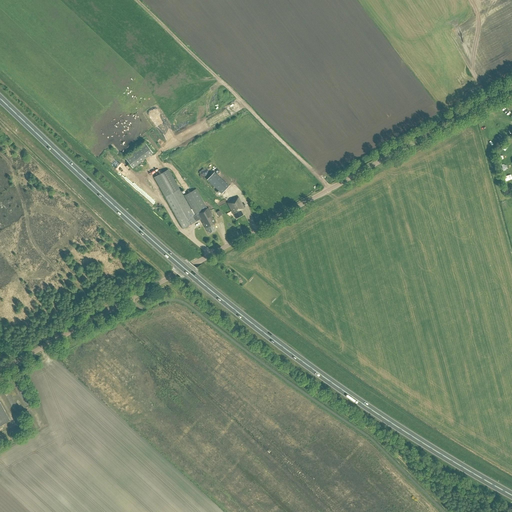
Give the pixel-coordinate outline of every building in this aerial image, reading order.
[(197,78),(193,82),(196,85),(202,79),(196,73),(194,75),(197,78)] [(202,111),(210,108),(208,103),(200,106),(202,111)] [(227,107),(214,113),(217,118),(229,113),(227,107)] [(140,148),(119,162),(124,171),(145,157),(140,148)] [(104,156),(99,161),(104,166),(109,162),(104,156)] [(193,214),(184,196),(180,189),(179,188),(169,169),(154,177),(165,197),(183,228),(200,219),(208,233),(208,232),(209,232),(210,233),(216,230),(213,224),(216,223),(216,222),(208,208),(207,207),(197,189),(185,196),(194,213),(193,214)] [(222,194),(229,186),(215,172),(207,180),(222,194)] [(236,219),(243,215),(241,210),(244,208),(238,197),(227,203),(236,219)] [(231,215),(228,206),(222,208),(227,222),(232,221),(230,215),(231,215)] [(0,424),(10,420),(0,402),(0,424)]
